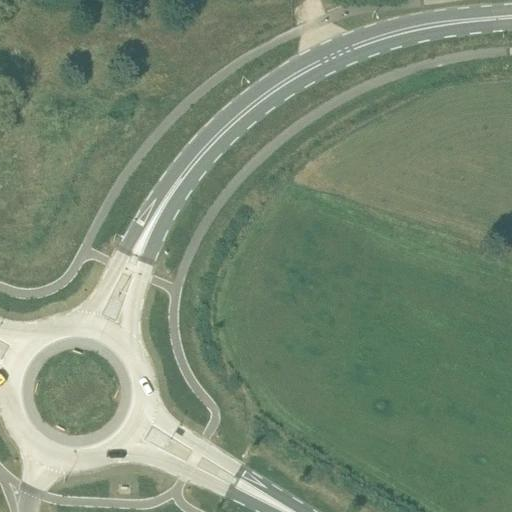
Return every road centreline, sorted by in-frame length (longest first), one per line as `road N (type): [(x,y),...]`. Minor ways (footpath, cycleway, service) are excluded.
road 1 (tertiary): [(146,236),(200,153),(297,74),(388,35),(511,18)]
road 2 (primary): [(125,443),(265,499)]
road 3 (primary): [(265,499),(146,407)]
